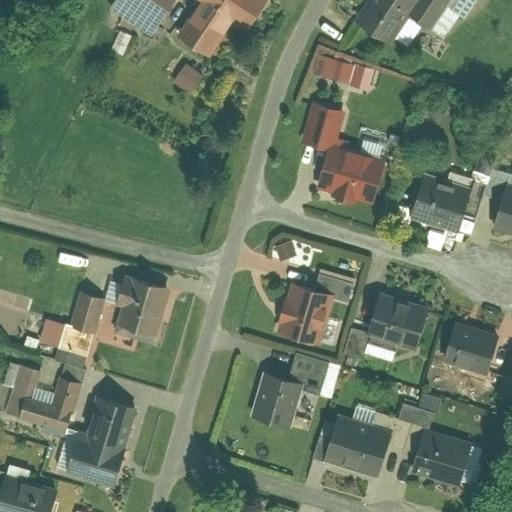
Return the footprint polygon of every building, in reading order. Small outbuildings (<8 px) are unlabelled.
[(149,34),(172,0),(111,0),(107,6),(149,34)] [(230,21),(244,0),(173,0),(159,21),(193,44),(215,11),(230,21)] [(339,0),(338,3),(376,28),(394,0),(417,14),(425,0),(339,0)] [(318,74),(368,90),(375,70),(325,53),(318,74)] [(184,62),(171,80),(190,93),(203,74),(184,62)] [(511,95),(511,74),(502,87),(511,95)] [(309,143),(318,103),(310,102),(302,142),(309,143)] [(390,159),(330,144),(318,192),(377,207),(390,159)] [(474,185),(428,172),(415,216),(460,230),(474,185)] [(511,231),(511,185),(506,183),(493,226),(511,231)] [(427,229),(425,246),(440,248),(442,231),(427,229)] [(277,258),(294,255),(292,240),(275,243),(277,258)] [(121,326),(162,337),(175,285),(128,273),(120,304),(126,306),(121,326)] [(336,290),(291,278),(276,330),(322,343),(336,290)] [(428,303),(381,287),(367,329),(415,345),(428,303)] [(494,331),(452,321),(442,363),(484,373),(494,331)] [(50,418),(65,369),(45,363),(36,391),(8,382),(2,404),(50,418)] [(290,425),(302,379),(263,369),(252,416),(290,425)] [(66,468),(115,482),(136,405),(96,393),(86,429),(77,427),(66,468)] [(380,476),(393,429),(335,412),(321,459),(380,476)] [(473,437),(424,423),(411,467),(461,481),(473,437)] [(48,511),(55,488),(3,473),(0,482),(0,511),(48,511)]
